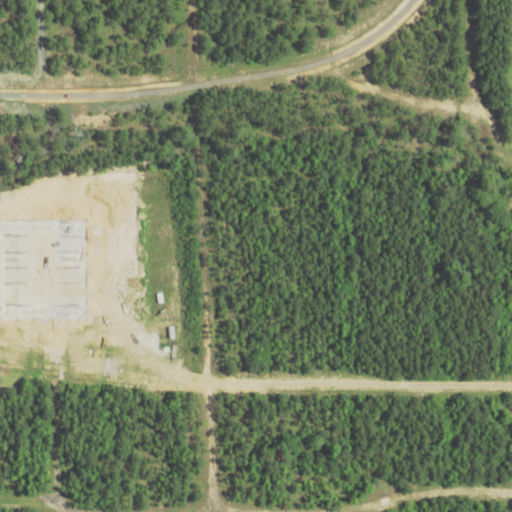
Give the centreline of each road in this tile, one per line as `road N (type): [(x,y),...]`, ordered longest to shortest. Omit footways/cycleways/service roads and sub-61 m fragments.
road 1 (track): [(511,492),(326,511),(0,509)]
road 2 (track): [(213,511),(189,0)]
road 3 (track): [(37,0),(52,511)]
road 4 (track): [(511,143),(473,117),(468,0)]
